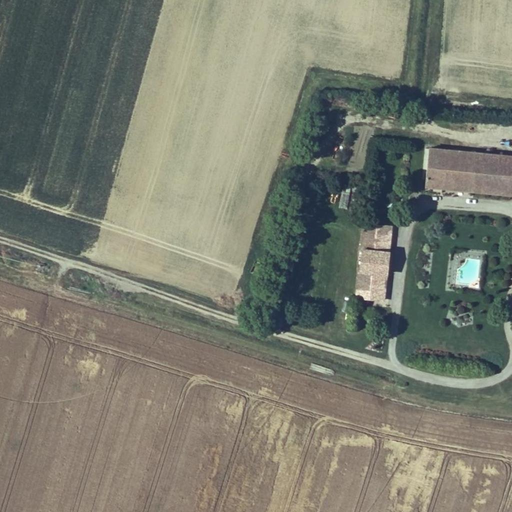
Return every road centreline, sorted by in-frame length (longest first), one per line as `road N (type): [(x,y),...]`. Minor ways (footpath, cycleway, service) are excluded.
road 1 (track): [(0,240),(392,366)]
road 2 (unclassified): [(511,371),(488,384),(392,366),(428,204)]
